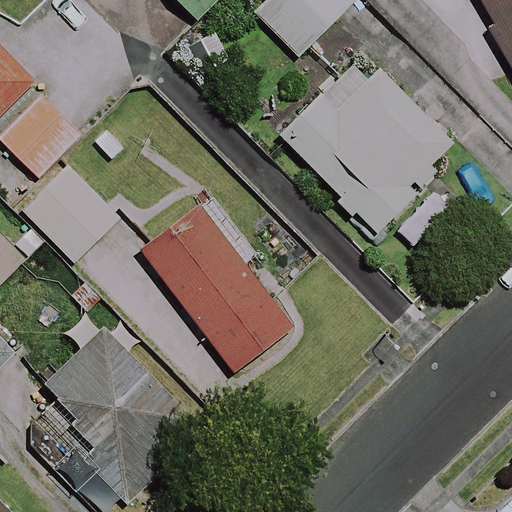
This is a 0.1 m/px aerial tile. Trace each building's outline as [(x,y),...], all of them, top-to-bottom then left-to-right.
[(213,0),(172,0),(194,21),(213,0)] [(355,4),(350,0),(262,0),(249,13),(296,61),(355,4)] [(511,0),(477,0),(492,24),(484,28),(511,73),(511,0)] [(0,119),(38,82),(0,43),(0,119)] [(453,151),(378,76),(337,116),(319,98),(278,139),(375,237),(414,198),(410,194),(453,151)] [(82,138),(44,97),(0,137),(0,144),(35,182),(82,138)] [(117,223),(64,169),(20,211),(73,266),(117,223)] [(293,329),(199,207),(139,254),(233,375),(293,329)] [(0,287),(24,263),(0,238),(0,287)] [(193,425),(105,332),(45,389),(62,407),(45,424),(125,508),(161,473),(153,464),(193,425)] [(0,371),(14,358),(0,343),(0,371)]
